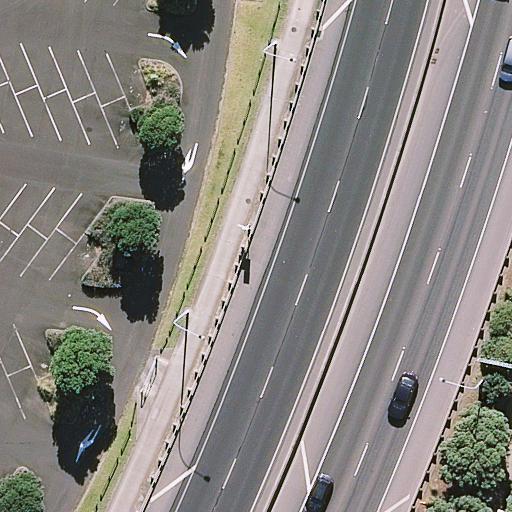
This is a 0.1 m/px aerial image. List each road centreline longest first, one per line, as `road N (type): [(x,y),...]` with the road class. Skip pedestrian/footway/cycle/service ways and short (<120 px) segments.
road 1 (trunk): [(510,0),(380,382),(324,511)]
road 2 (trunk): [(200,511),(293,285),(372,0)]
